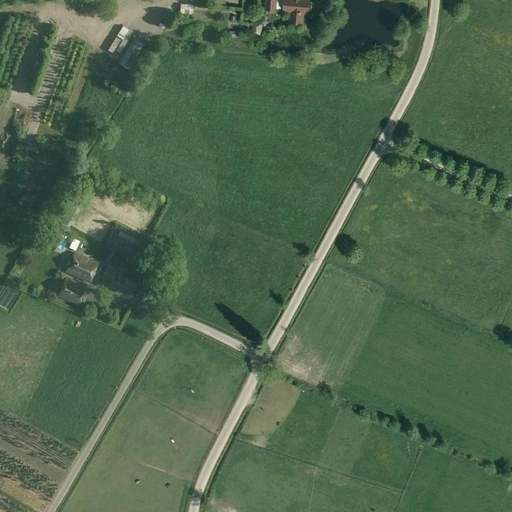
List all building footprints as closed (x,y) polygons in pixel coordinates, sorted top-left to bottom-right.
[(266,0),(266,9),(291,11),(290,22),(302,23),(303,12),(308,12),(308,10),(311,11),(312,2),(309,2),(309,0),(266,0)] [(193,5),(180,4),(180,14),(193,15),(193,5)] [(261,36),(262,23),(252,22),(251,35),(256,35),(259,36),(261,36)] [(135,39),(119,64),(131,71),(146,46),(135,39)] [(105,244),(132,259),(139,246),(115,233),(115,232),(112,231),(105,244)] [(66,271),(90,281),(98,263),(75,253),(66,271)] [(108,264),(107,266),(106,265),(101,276),(111,281),(116,270),(115,270),(116,268),(108,264)] [(66,277),(58,295),(78,304),(86,286),(66,277)]
